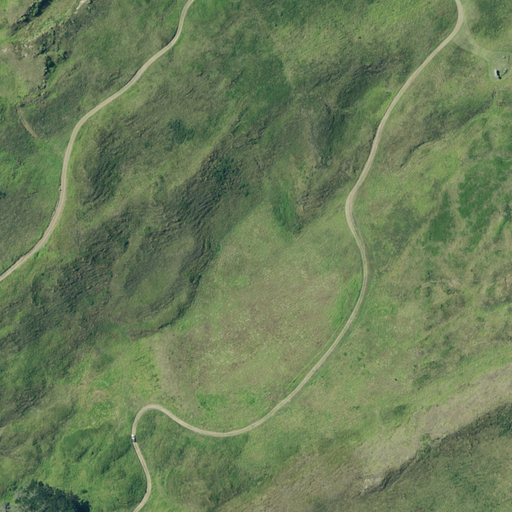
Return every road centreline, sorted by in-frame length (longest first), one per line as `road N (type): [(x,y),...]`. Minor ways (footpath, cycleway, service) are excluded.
road 1 (track): [(133,511),(142,499),(141,419),(161,411),(196,426),(238,426),(273,413),(301,392),(362,300),(364,270),(347,203),(393,92),(453,27),(453,0)]
road 2 (track): [(197,0),(150,69),(77,130),(48,224),(0,266)]
